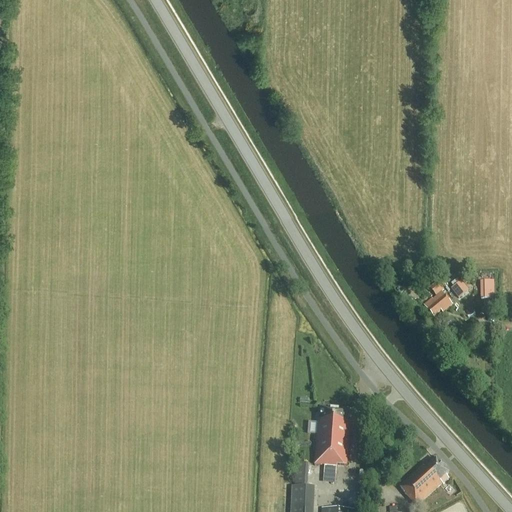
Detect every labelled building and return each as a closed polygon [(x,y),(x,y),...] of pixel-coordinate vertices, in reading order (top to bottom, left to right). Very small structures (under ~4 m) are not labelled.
[(464,279),(453,288),(461,298),(472,289),(464,279)] [(437,281),(429,288),(436,297),(444,290),(437,281)] [(480,282),(480,300),(494,300),(494,282),(480,282)] [(432,300),(424,306),(433,317),(441,311),(442,313),(452,305),(442,293),(432,300)] [(485,341),(492,336),(488,328),(480,332),(485,341)] [(336,468),(337,468),(337,466),(347,467),(350,424),(349,424),(350,411),(321,409),(319,425),(318,424),(315,465),(325,466),(324,474),(336,475),(336,468)] [(436,459),(425,469),(423,467),(400,487),(404,492),(404,493),(416,507),(442,484),(443,485),(449,480),(446,476),(449,474),(436,459)] [(294,484),(306,486),(308,465),(296,464),(294,484)] [(292,487),(291,507),(290,511),(310,511),(312,488),(292,487)]
